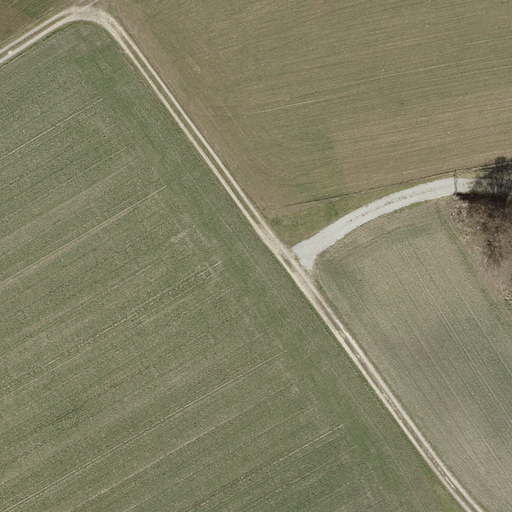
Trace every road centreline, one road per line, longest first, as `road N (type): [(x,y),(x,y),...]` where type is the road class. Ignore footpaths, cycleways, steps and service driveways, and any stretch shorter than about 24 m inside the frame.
road 1 (track): [(77,9),(99,12),(118,29),(480,511)]
road 2 (track): [(294,262),(369,206),(429,189),(511,186)]
